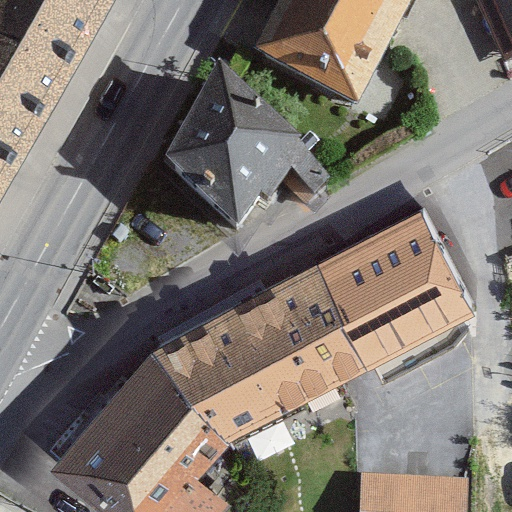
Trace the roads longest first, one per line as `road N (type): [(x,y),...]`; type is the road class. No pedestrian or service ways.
road 1 (residential): [(0,374),(95,340),(511,100)]
road 2 (primary): [(180,0),(0,325)]
